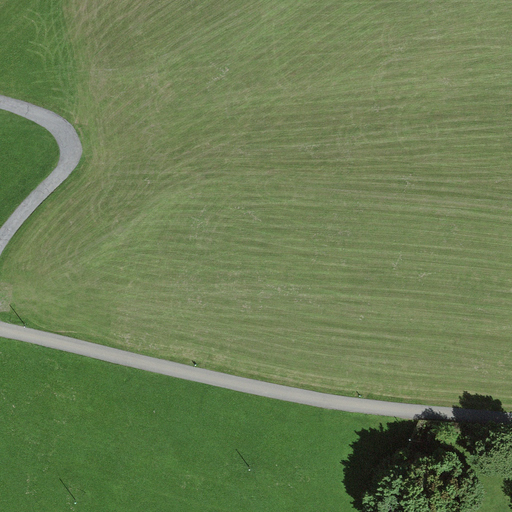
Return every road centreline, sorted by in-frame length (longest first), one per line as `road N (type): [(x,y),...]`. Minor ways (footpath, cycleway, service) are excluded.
road 1 (unclassified): [(0,330),(313,400),(511,421)]
road 2 (track): [(0,242),(58,179),(63,154),(28,126),(0,118)]
